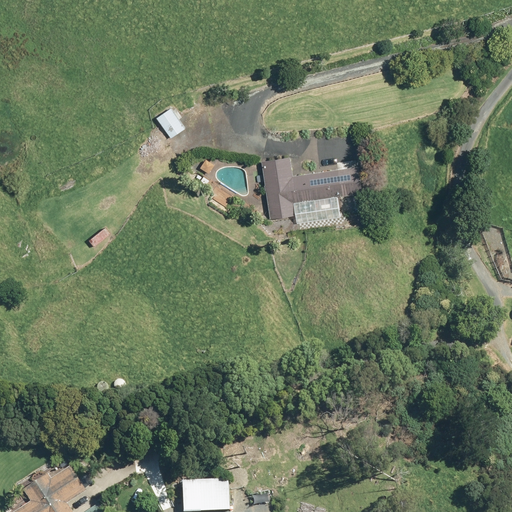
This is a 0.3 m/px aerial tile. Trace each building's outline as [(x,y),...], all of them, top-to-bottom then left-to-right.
[(287,154),(259,158),(269,218),(293,214),(295,224),(339,216),(335,196),(359,192),(355,165),(291,176),(287,154)] [(213,163),(205,158),(198,168),(207,173),(213,163)] [(127,378),(114,378),(114,391),(127,391),(127,378)] [(109,382),(97,381),(97,392),(109,393),(109,382)] [(20,488),(29,501),(12,511),(71,511),(65,503),(84,491),(68,466),(49,479),(45,472),(20,488)] [(231,480),(179,480),(179,511),(231,511),(231,480)]
